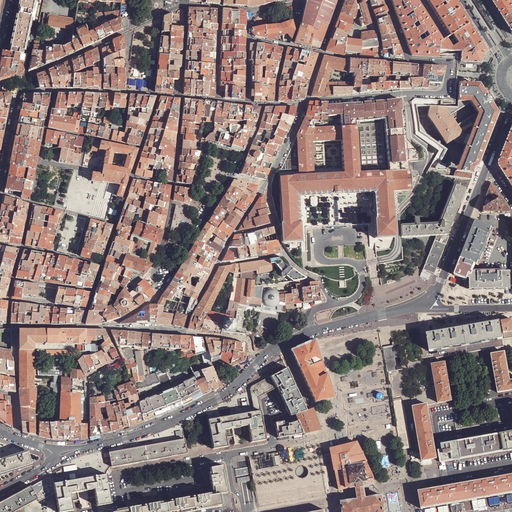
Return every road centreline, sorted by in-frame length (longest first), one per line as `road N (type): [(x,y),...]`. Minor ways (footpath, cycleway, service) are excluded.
road 1 (residential): [(0,185),(25,76),(184,3)]
road 2 (residential): [(176,261),(162,246),(182,96),(184,3)]
road 3 (tertiary): [(84,448),(180,417),(229,391),(282,345)]
road 4 (residential): [(227,454),(121,472),(120,511)]
road 5 (residential): [(455,408),(433,412),(437,436),(508,424),(504,400)]
road 6 (tertiary): [(434,291),(487,163)]
road 7 (residential): [(494,402),(485,353),(447,359),(455,408)]
